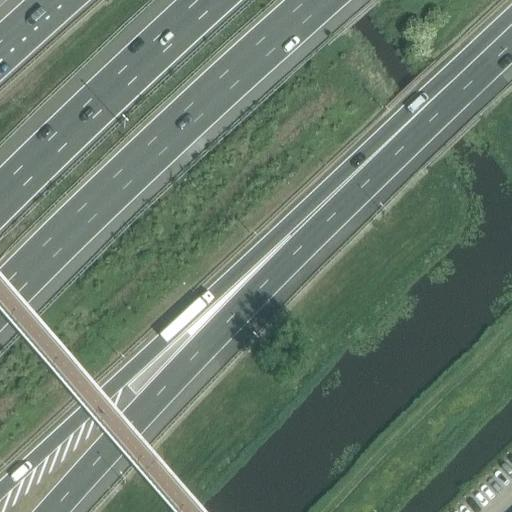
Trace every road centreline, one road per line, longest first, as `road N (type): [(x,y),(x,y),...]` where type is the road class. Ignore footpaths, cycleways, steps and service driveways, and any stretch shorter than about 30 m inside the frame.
road 1 (motorway): [(0,492),(353,175)]
road 2 (motorway): [(52,511),(353,175)]
road 3 (motorway): [(0,305),(322,0)]
road 4 (motorway): [(210,0),(0,199)]
road 5 (motorway): [(353,175),(511,25)]
